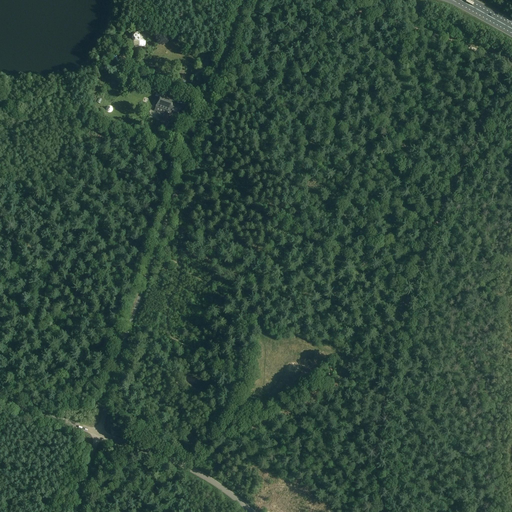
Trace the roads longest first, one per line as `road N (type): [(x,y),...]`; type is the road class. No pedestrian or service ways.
road 1 (unclassified): [(99,434),(106,391),(243,0)]
road 2 (track): [(382,511),(376,474),(383,395),(421,254),(460,164)]
road 3 (track): [(189,468),(215,441),(315,396),(404,312)]
road 4 (track): [(180,181),(337,257),(407,302)]
road 5 (track): [(511,98),(499,75),(460,164),(351,128)]
road 6 (track): [(499,75),(485,54),(332,0)]
road 7 (tertiary): [(252,511),(199,473),(99,434)]
road 8 (track): [(0,236),(141,291)]
road 9 (track): [(351,128),(268,107),(218,71)]
